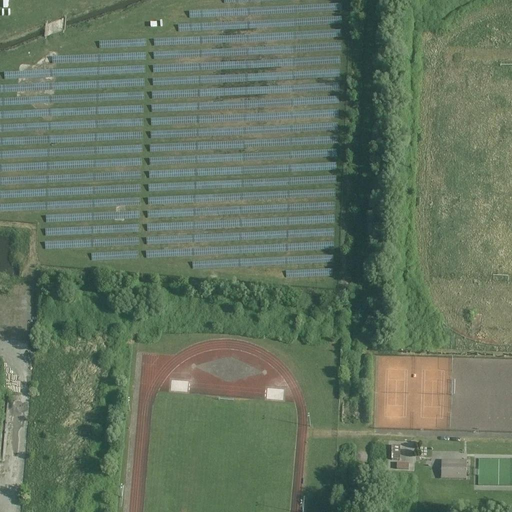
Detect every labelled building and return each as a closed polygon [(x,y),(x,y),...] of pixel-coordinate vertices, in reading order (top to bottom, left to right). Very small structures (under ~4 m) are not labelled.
[(318,24),(345,24),(344,3),(317,4),(318,24)] [(174,145),(175,148),(181,147),(182,152),(190,151),(189,143),(174,145)] [(338,208),(336,201),(319,204),(320,211),(338,208)] [(309,224),(338,222),(337,215),(303,217),(304,222),(309,222),(309,224)] [(319,249),(336,250),(337,229),(318,228),(318,239),(319,239),(319,249)] [(467,461),(442,461),(442,480),(467,480),(467,461)]
